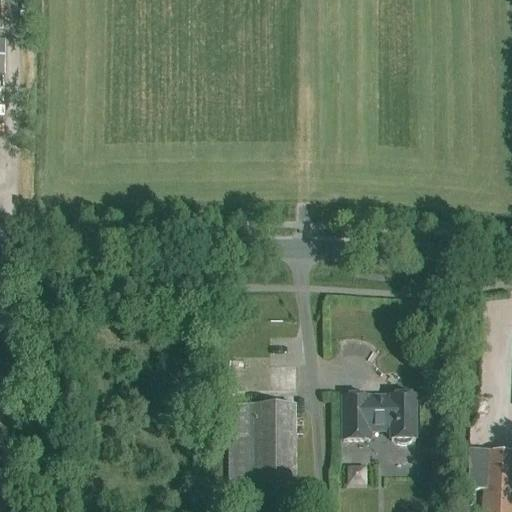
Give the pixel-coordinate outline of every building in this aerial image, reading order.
[(407,445),(411,443),(414,443),(414,399),(390,399),(390,403),(366,404),(366,399),(342,400),(342,443),(369,443),(369,431),(390,431),(390,443),(394,443),(396,445),(397,446),(399,447),(400,447),(403,447),(405,447),(406,446),(407,445)] [(229,505),(295,504),(295,408),(229,409),(229,505)] [(481,511),(511,511),(511,454),(484,453),(481,511)] [(368,486),(367,467),(347,468),(348,486),(368,486)] [(0,498),(0,511),(14,511),(14,498),(0,498)]
